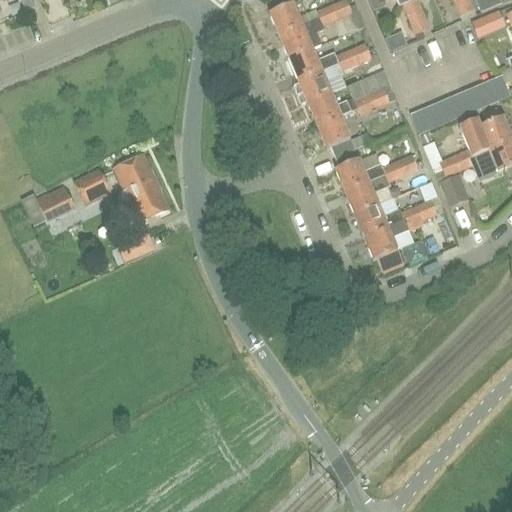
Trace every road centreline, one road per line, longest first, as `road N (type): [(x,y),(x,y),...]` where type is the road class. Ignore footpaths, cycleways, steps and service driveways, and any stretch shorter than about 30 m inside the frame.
road 1 (unclassified): [(364,511),(217,281),(194,191)]
road 2 (residential): [(295,170),(332,264),(362,293),(452,271),(488,254),(511,229)]
road 3 (unclassified): [(194,191),(192,120),(213,0)]
road 4 (residential): [(0,76),(176,0)]
road 5 (unclassified): [(387,511),(511,389)]
road 6 (residential): [(243,49),(295,170)]
